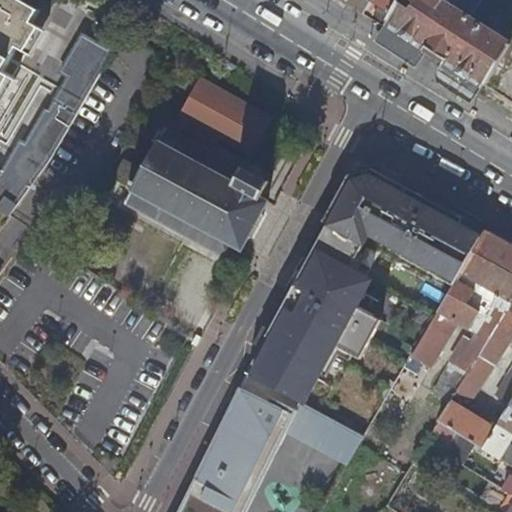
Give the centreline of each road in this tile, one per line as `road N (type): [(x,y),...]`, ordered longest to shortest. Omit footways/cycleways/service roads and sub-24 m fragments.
road 1 (residential): [(139,511),(369,90)]
road 2 (primary): [(369,90),(223,0)]
road 3 (primary): [(511,177),(369,90)]
road 4 (residential): [(102,511),(0,403)]
